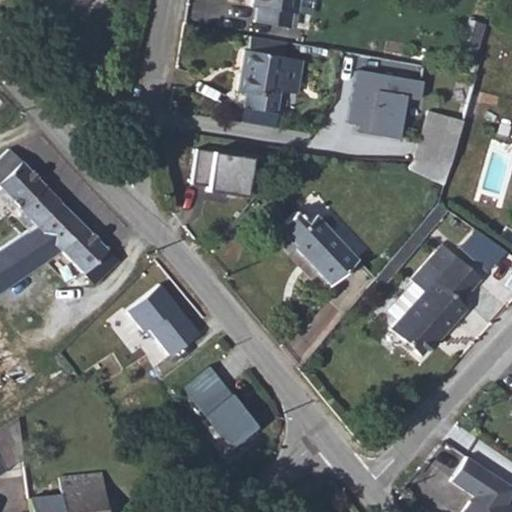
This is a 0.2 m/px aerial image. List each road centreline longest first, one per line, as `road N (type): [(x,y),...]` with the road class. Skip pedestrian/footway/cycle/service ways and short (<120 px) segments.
road 1 (residential): [(120,199),(179,256),(322,435)]
road 2 (residential): [(365,486),(511,328)]
road 3 (residential): [(120,199),(137,175),(167,0)]
road 4 (residential): [(4,70),(120,199)]
road 5 (unknown): [(148,110),(309,135)]
